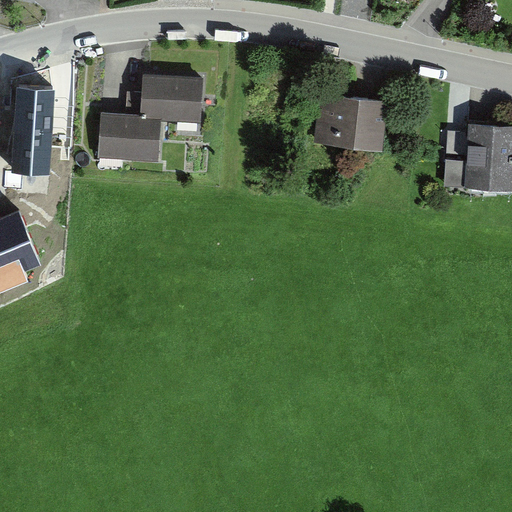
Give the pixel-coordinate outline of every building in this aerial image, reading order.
[(208,117),(211,73),(152,70),(150,107),(109,104),(105,154),(167,159),(169,115),(208,117)] [(390,144),(394,93),(320,87),(316,138),(390,144)] [(51,91),(19,90),(15,168),(47,169),(51,91)] [(511,184),(511,119),(475,117),(471,182),(511,184)] [(0,285),(36,271),(13,218),(0,223),(0,285)]
